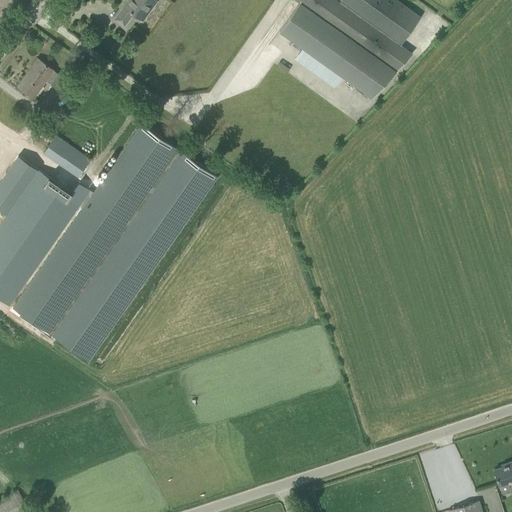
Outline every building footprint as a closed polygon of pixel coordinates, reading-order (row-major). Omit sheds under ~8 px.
[(140,18),(153,0),(131,0),(130,3),(127,1),(115,19),(124,26),(133,14),(140,18)] [(296,0),(299,2),(279,31),(371,98),(412,53),(400,45),(420,17),(397,0),(296,0)] [(17,86),(25,92),(34,98),(47,81),(60,91),(68,80),(53,70),(53,69),(37,58),(17,86)] [(34,276),(12,307),(88,361),(217,177),(141,124),(44,261),(34,276)] [(75,148),(61,138),(56,134),(53,139),(50,143),(43,153),(62,166),(75,148)] [(19,153),(10,167),(62,200),(71,186),(19,153)] [(20,208),(27,199),(3,180),(0,182),(0,208),(13,218),(20,208)] [(286,182),(280,191),(284,194),(291,185),(286,182)] [(509,464),(494,469),(500,486),(511,481),(511,460),(508,462),(509,464)] [(17,490),(0,500),(0,511),(17,511),(26,507),(17,490)] [(488,511),(486,504),(481,505),(479,500),(449,510),(449,511),(488,511)]
